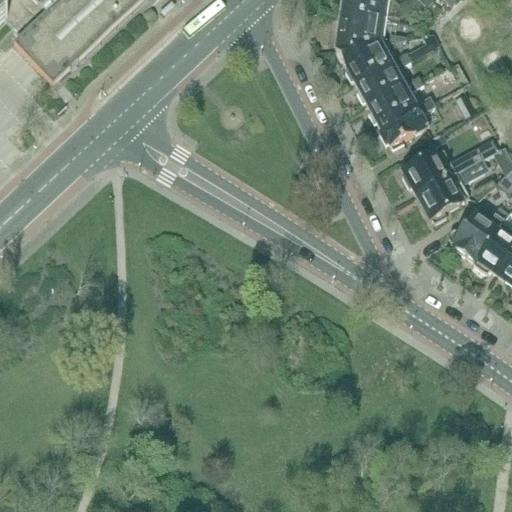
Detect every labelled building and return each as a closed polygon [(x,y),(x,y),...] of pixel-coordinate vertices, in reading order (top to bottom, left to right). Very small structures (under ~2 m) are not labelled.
[(0,0),(0,31),(5,27),(5,28),(6,27),(22,44),(21,44),(14,51),(52,91),(59,84),(60,85),(68,77),(69,78),(70,77),(69,76),(76,70),(77,70),(78,69),(77,69),(150,0),(0,0)] [(382,25),(386,1),(384,0),(344,0),(344,4),(341,3),(339,15),(342,16),(341,19),(382,25)] [(417,0),(427,11),(432,6),(426,0),(417,0)] [(450,12),(460,2),(457,0),(445,0),(442,3),(450,12)] [(382,25),(341,19),(341,22),(338,21),(336,33),(339,34),(336,56),(379,49),(382,25)] [(411,67),(435,54),(431,48),(428,41),(421,45),(424,51),(407,60),(411,67)] [(379,49),(336,56),(335,57),(344,74),(346,73),(347,76),(345,77),(350,88),(353,86),(354,89),(390,70),(379,49)] [(400,72),(411,67),(407,60),(397,66),(390,70),(354,89),(359,97),(356,98),(362,109),(364,108),(366,110),(402,90),(394,78),(401,74),(400,72)] [(424,91),(422,88),(419,81),(402,90),(366,110),(370,118),(368,119),(374,130),(376,128),(377,131),(413,111),(407,100),(424,91)] [(433,108),(455,96),(452,90),(430,102),(433,108)] [(465,125),(474,119),(463,101),(454,106),(465,125)] [(435,113),(432,109),(429,103),(413,112),(413,111),(377,131),(382,139),(379,140),(385,151),(388,149),(390,153),(391,153),(393,157),(403,151),(401,147),(413,141),(413,140),(425,133),(419,122),(435,113)] [(505,181),(509,177),(511,173),(511,166),(504,152),(492,159),(505,181)] [(456,179),(454,177),(443,157),(435,162),(433,160),(403,177),(404,179),(401,181),(408,194),(412,193),(416,201),(456,179)] [(434,229),(446,223),(444,219),(461,209),(460,207),(469,203),(462,191),(489,176),(486,171),(494,167),(490,160),(474,169),(463,175),(456,179),(416,201),(430,226),(432,226),(434,229)] [(463,175),(474,169),(470,161),(459,168),(463,175)] [(501,231),(504,227),(494,219),(486,230),(473,221),(461,238),(459,237),(456,237),(453,238),(451,240),(450,244),(451,247),(453,249),(456,251),(453,254),(473,268),(472,269),(473,269),(500,231),(501,231)] [(496,281),(511,258),(511,238),(511,239),(501,231),(500,231),(473,269),(487,279),(489,275),(496,281)] [(511,258),(496,281),(511,291),(511,258)]
